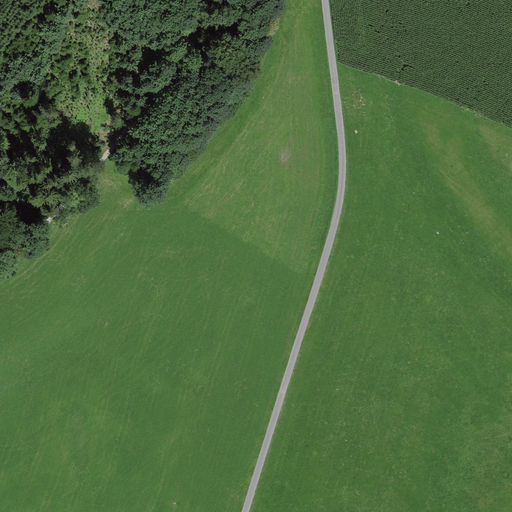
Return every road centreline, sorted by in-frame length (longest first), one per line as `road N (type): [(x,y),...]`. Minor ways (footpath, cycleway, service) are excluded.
road 1 (track): [(326,0),(343,155),(340,206),(246,511)]
road 2 (track): [(205,0),(185,63),(48,222),(0,262)]
